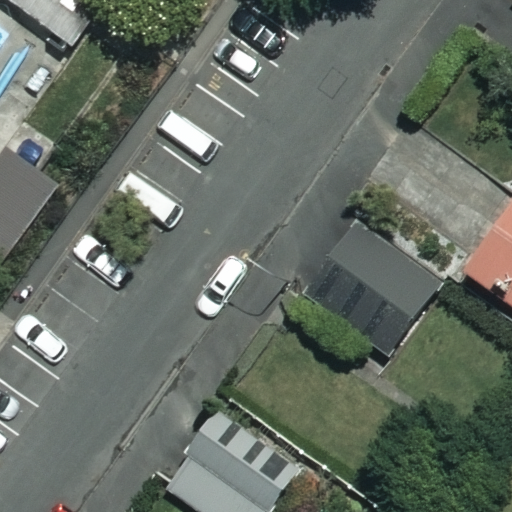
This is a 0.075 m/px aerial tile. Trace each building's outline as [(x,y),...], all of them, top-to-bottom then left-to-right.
[(76,0),(11,0),(61,43),(89,11),(76,0)] [(177,62),(111,15),(40,115),(106,162),(177,62)] [(0,253),(52,182),(0,143),(0,253)] [(454,289),(354,205),(288,284),(388,368),(454,289)] [(511,220),(474,273),(511,300),(511,220)] [(295,511),(321,480),(232,408),(156,503),(166,511),(295,511)]
